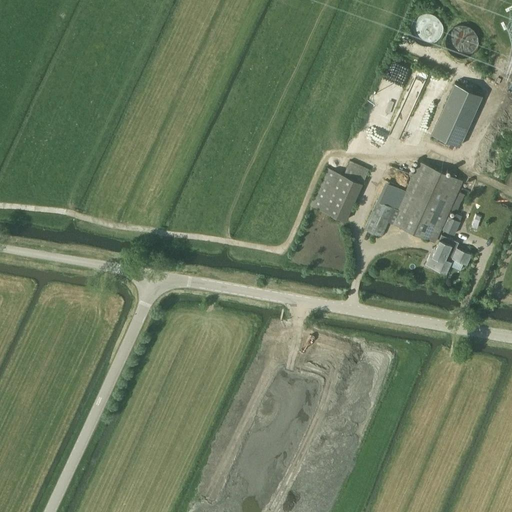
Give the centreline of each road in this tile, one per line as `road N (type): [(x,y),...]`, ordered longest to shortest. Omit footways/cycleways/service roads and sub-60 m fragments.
road 1 (unclassified): [(511,337),(158,276)]
road 2 (unclassified): [(158,276),(49,511)]
road 3 (unclassified): [(158,276),(0,248)]
